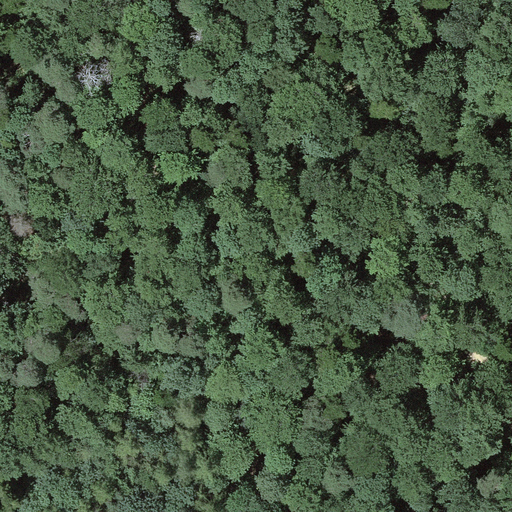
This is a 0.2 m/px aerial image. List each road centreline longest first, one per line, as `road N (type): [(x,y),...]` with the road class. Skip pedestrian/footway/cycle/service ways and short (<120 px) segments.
road 1 (track): [(142,0),(158,221),(214,367),(249,511)]
road 2 (track): [(511,417),(388,148),(362,0)]
